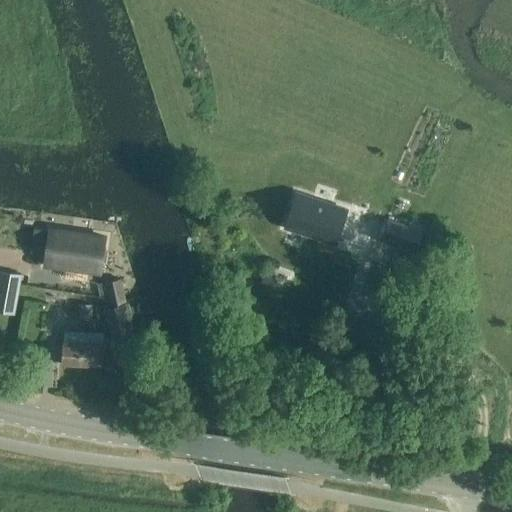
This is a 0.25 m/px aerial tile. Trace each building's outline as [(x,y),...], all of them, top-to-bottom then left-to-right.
[(285,226),(335,243),(347,209),(297,192),(285,226)] [(388,219),(380,242),(415,253),(422,230),(388,219)] [(112,243),(56,240),(54,276),(110,279),(112,243)] [(21,275),(0,271),(0,272),(0,311),(13,314),(21,275)] [(111,304),(125,300),(120,279),(107,282),(111,304)] [(93,304),(79,303),(77,318),(92,319),(93,304)] [(126,304),(104,310),(115,345),(136,338),(126,304)] [(63,364),(101,366),(103,334),(65,332),(63,364)]
